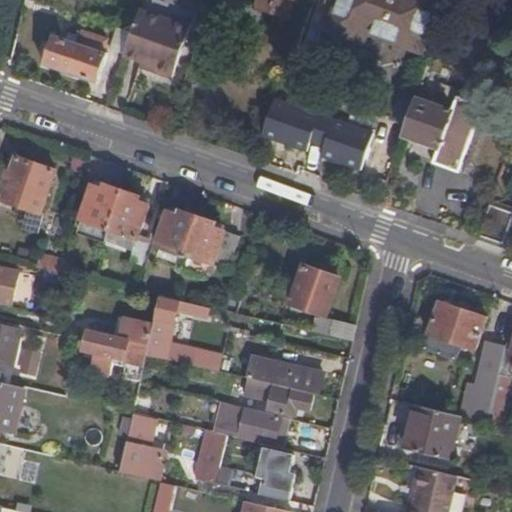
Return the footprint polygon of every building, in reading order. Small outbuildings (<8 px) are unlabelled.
[(289,18),(293,0),(259,0),(257,9),(289,18)] [(437,0),(341,0),(332,27),(362,38),(365,28),(421,48),(437,0)] [(164,23),(140,15),(134,31),(126,56),(143,61),(157,66),(155,71),(173,78),(190,32),(178,28),(175,37),(161,32),(164,23)] [(107,39),(83,31),(79,43),(53,34),(42,63),(97,83),(108,53),(103,51),(107,39)] [(489,36),(485,47),(497,51),(501,40),(489,36)] [(141,66),(155,71),(157,66),(143,61),(141,66)] [(462,90),(439,82),(436,88),(459,96),(462,90)] [(436,88),(422,83),(404,134),(416,138),(410,153),(456,169),(461,150),(467,135),(480,104),(459,96),(436,88)] [(366,170),(379,127),(277,96),(264,138),(366,170)] [(483,105),(480,104),(467,135),(461,150),(456,169),(460,171),(483,105)] [(56,170),(17,157),(10,181),(4,179),(0,190),(0,200),(43,214),(56,170)] [(110,229),(123,191),(105,185),(103,190),(93,187),(82,219),(110,229)] [(140,197),(123,191),(110,229),(138,239),(150,206),(139,202),(140,197)] [(185,256),(199,218),(181,212),(180,217),(169,213),(157,246),(161,248),(158,257),(177,264),(180,254),(185,256)] [(511,229),(511,225),(487,217),(480,238),(506,247),(511,229)] [(216,225),(199,218),(185,256),(187,257),(184,266),(208,275),(211,265),(214,266),(215,262),(231,268),(241,239),(215,229),(216,225)] [(37,268),(62,275),(66,261),(39,255),(37,268)] [(306,267),(292,305),(327,318),(342,273),(320,265),(317,271),(306,267)] [(19,272),(0,268),(0,302),(12,305),(17,279),(23,281),(24,275),(19,273),(19,272)] [(174,301),(160,298),(154,323),(149,346),(147,356),(157,358),(167,361),(180,302),(174,301)] [(488,319),(441,303),(430,335),(478,352),(488,319)] [(124,316),(119,340),(149,346),(154,323),(124,316)] [(352,342),(356,328),(331,322),(323,321),(316,319),(312,333),(352,342)] [(0,382),(10,385),(21,332),(0,327),(0,382)] [(119,340),(87,332),(83,351),(144,365),(147,356),(149,346),(119,340)] [(467,392),(461,416),(488,423),(507,347),(489,343),(476,394),(467,392)] [(171,362),(195,367),(197,356),(174,351),(171,362)] [(144,365),(140,384),(152,387),(157,358),(147,356),(144,365)] [(293,390),(320,396),(325,377),(274,364),(275,362),(253,357),(248,379),(286,389),(293,390)] [(10,385),(0,382),(0,428),(15,432),(25,389),(10,385)] [(293,391),(293,390),(286,389),(285,394),(274,392),(269,410),(296,416),(298,409),(311,411),(314,396),(293,391)] [(461,416),(416,405),(406,449),(451,460),(461,416)] [(212,419),(209,432),(228,436),(240,439),(278,448),(285,418),(243,408),(240,420),(234,419),(234,423),(212,419)] [(123,463),(121,473),(132,475),(134,467),(141,469),(144,453),(144,447),(127,443),(123,463)] [(295,456),(265,449),(265,450),(259,448),(258,454),(263,456),(257,485),(263,486),(261,495),(290,502),(296,475),(290,474),(295,456)] [(159,457),(144,453),(141,469),(140,473),(155,476),(159,457)] [(26,459),(21,479),(36,482),(40,462),(26,459)] [(114,461),(111,471),(121,473),(123,463),(114,461)] [(206,482),(217,485),(220,469),(221,468),(210,465),(206,482)] [(414,511),(446,511),(456,476),(421,468),(415,491),(419,492),(414,511)] [(231,488),(234,473),(220,469),(217,485),(231,488)] [(288,511),(247,502),(244,511),(288,511)]
